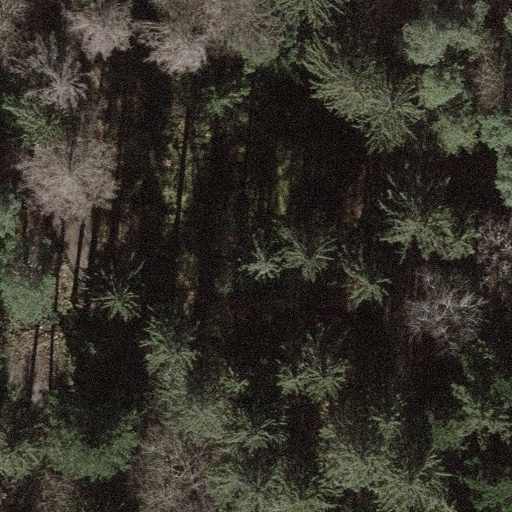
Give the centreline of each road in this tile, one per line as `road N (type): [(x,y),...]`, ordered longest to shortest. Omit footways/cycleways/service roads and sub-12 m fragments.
road 1 (track): [(203,511),(179,477),(21,112),(0,0)]
road 2 (track): [(0,375),(179,477)]
